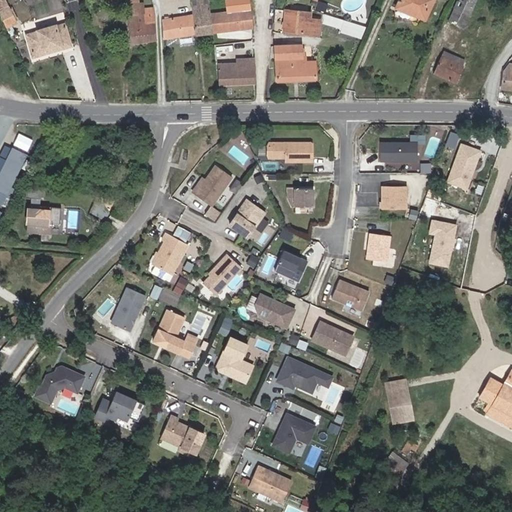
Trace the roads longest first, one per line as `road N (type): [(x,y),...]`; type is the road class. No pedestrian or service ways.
road 1 (residential): [(46,317),(147,202),(168,114)]
road 2 (residential): [(233,427),(232,410),(46,317)]
road 3 (tertiary): [(0,105),(168,114)]
road 4 (tertiary): [(348,112),(511,119)]
road 5 (residential): [(338,238),(348,112)]
